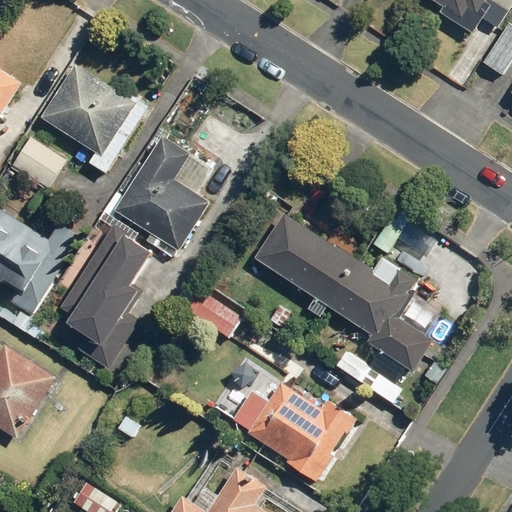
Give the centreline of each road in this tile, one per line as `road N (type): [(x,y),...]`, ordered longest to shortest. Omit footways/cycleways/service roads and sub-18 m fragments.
road 1 (residential): [(511,199),(208,0)]
road 2 (residential): [(511,400),(440,511)]
